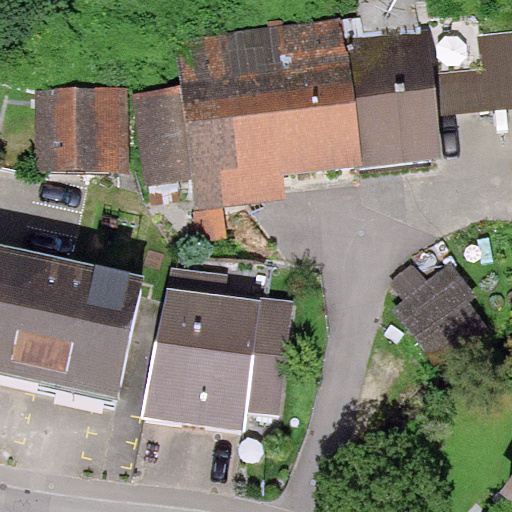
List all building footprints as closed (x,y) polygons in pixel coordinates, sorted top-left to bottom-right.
[(337,35),(187,55),(193,108),(207,209),(209,226),(290,216),(288,203),(357,194),(340,60),(337,35)] [(340,60),(357,194),(436,184),(418,50),(340,60)] [(128,88),(38,91),(41,170),(130,167),(128,88)] [(207,209),(193,108),(147,114),(160,215),(207,209)] [(0,373),(118,397),(143,275),(0,245),(0,373)] [(278,415),(295,303),(229,294),(232,274),(167,264),(144,418),(242,433),(245,410),(278,415)] [(406,315),(398,320),(422,353),(472,318),(449,285),(430,298),(419,282),(395,298),(406,315)]
